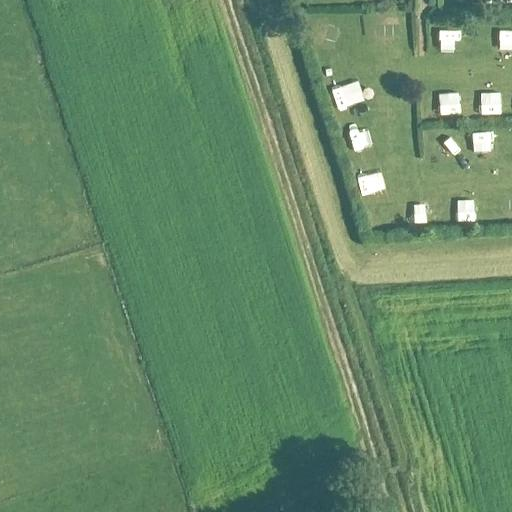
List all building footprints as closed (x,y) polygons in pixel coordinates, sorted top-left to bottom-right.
[(376,17),(365,37),(386,48),(397,29),(376,17)] [(464,92),(444,91),(444,114),(463,115),(464,92)] [(486,92),(486,112),(506,112),(507,92),(486,92)] [(473,128),(474,150),(498,148),(497,127),(473,128)] [(435,130),(436,150),(455,149),(454,129),(435,130)] [(362,173),(367,197),(389,193),(384,169),(362,173)] [(467,198),(467,220),(490,220),(490,198),(467,198)]
